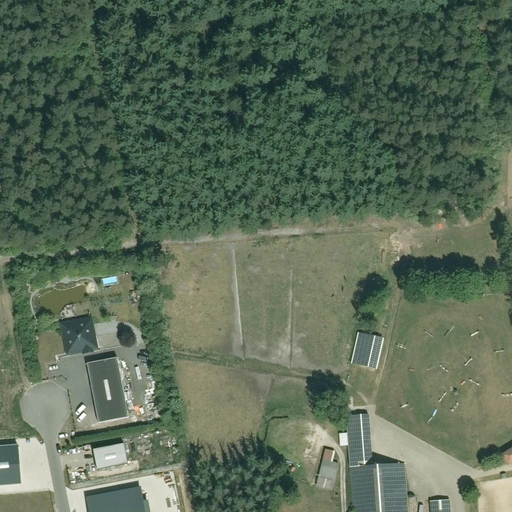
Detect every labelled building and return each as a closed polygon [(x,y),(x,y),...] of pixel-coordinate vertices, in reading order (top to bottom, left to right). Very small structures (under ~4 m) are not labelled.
[(129,294),(132,306),(142,304),(139,292),(129,294)] [(91,315),(59,322),(66,355),(97,348),(91,315)] [(359,366),(382,371),(389,343),(365,338),(359,366)] [(119,362),(88,367),(97,421),(128,416),(119,362)] [(149,404),(154,425),(168,422),(163,401),(149,404)] [(406,511),(403,466),(375,468),(372,414),(346,416),(350,473),(352,473),(354,511),(452,511),(452,501),(430,503),(430,511),(406,511)] [(99,470),(128,465),(124,445),(95,451),(99,470)] [(0,447),(0,486),(24,485),(21,446),(0,447)] [(511,446),(496,457),(503,467),(511,460),(511,446)] [(327,450),(324,462),(333,465),(336,453),(327,450)] [(324,462),(319,480),(332,484),(337,466),(333,465),(324,462)] [(89,511),(146,511),(142,488),(87,499),(89,511)]
